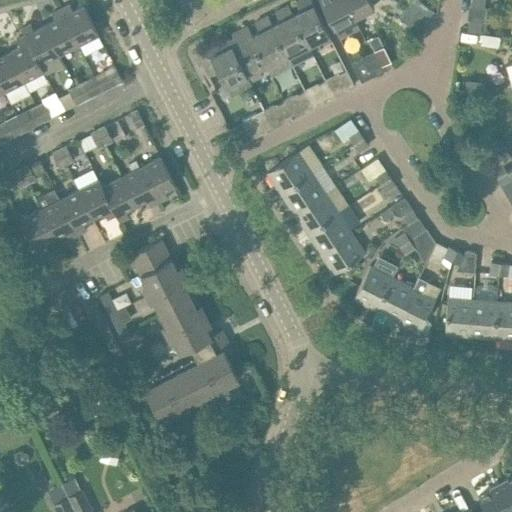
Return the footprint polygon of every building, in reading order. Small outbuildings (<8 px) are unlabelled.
[(292,13),(307,44),(321,37),(324,42),(331,39),(311,0),(296,0),(295,1),(300,9),(292,13)] [(345,0),(320,0),(339,37),(359,27),(354,16),(345,0)] [(345,0),(354,16),(374,6),(370,0),(386,0),(390,3),(396,1),(397,0),(396,0),(345,0)] [(413,0),(404,11),(421,26),(435,10),(423,0),(413,0)] [(78,43),(80,42),(98,33),(84,5),(73,10),(69,3),(60,8),(78,43)] [(280,20),(272,24),(293,65),(313,55),(307,44),(292,13),(288,4),(275,11),(280,20)] [(44,25),(59,53),(78,43),(60,8),(52,12),(55,19),(44,25)] [(259,30),(252,34),(267,64),(273,75),(293,65),(272,24),(268,15),(255,21),(259,30)] [(467,29),(480,31),(482,21),(468,19),(467,29)] [(21,28),(24,35),(39,63),(40,62),(59,53),(44,25),(34,30),(30,23),(21,28)] [(234,37),(229,40),(250,80),(262,74),(259,69),(267,64),(252,34),(247,25),(231,33),(234,37)] [(19,46),(8,52),(22,80),(44,70),(40,62),(39,63),(24,35),(16,39),(19,46)] [(197,51),(204,66),(209,75),(218,71),(226,86),(239,79),(242,84),(250,80),(229,40),(227,35),(197,51)] [(351,61),(361,81),(386,68),(384,63),(390,60),(383,45),(378,35),(374,37),(368,40),(373,50),(367,54),(367,53),(351,61)] [(0,84),(3,90),(22,80),(8,52),(0,55),(0,84)] [(122,80),(115,65),(104,70),(102,66),(93,71),(95,75),(102,89),(122,80)] [(102,89),(95,75),(82,82),(75,85),(83,100),(102,89)] [(340,93),(331,75),(324,78),(325,80),(332,95),(333,95),(333,96),(340,93)] [(313,106),(326,100),(325,99),(332,95),(325,80),(318,83),(317,82),(304,88),(305,90),(312,105),(313,106)] [(68,89),(75,103),(83,100),(75,85),(68,89)] [(293,94),(284,98),(284,99),(292,115),(293,117),(305,110),(305,109),(312,105),(305,90),(298,94),(297,92),(293,94)] [(277,102),(264,108),(263,109),(272,126),(273,127),(285,121),(284,119),(292,115),(284,99),(283,99),(284,101),(277,104),(277,102)] [(51,116),(44,101),(35,106),(42,120),(51,116)] [(42,120),(35,106),(29,109),(37,123),(42,120)] [(137,127),(144,123),(137,109),(129,112),(137,127)] [(257,113),(243,120),(251,138),(265,131),(264,130),(272,126),(263,109),(257,113)] [(353,143),(363,136),(358,129),(350,117),(334,128),(342,140),(348,136),(353,143)] [(0,123),(0,141),(12,135),(5,121),(0,123)] [(112,139),(105,125),(97,129),(105,143),(112,139)] [(90,132),(98,147),(105,143),(97,129),(90,132)] [(363,136),(353,143),(358,151),(368,144),(363,136)] [(502,163),(511,158),(503,144),(484,155),(496,176),(506,170),(502,163)] [(73,159),(66,145),(58,149),(66,163),(73,159)] [(51,152),(59,166),(60,166),(64,174),(70,172),(66,163),(58,149),(51,152)] [(311,171),(297,150),(266,171),(280,191),(311,171)] [(160,156),(141,166),(158,201),(168,196),(164,189),(175,184),(160,156)] [(121,176),(135,204),(146,199),(149,205),(158,201),(141,166),(139,166),(135,159),(128,163),(132,170),(121,176)] [(19,168),(27,183),(34,179),(27,164),(19,168)] [(507,197),(510,195),(511,193),(511,167),(507,170),(506,170),(496,176),(507,197)] [(27,183),(19,168),(13,172),(20,186),(27,183)] [(385,169),(375,176),(380,183),(390,176),(385,169)] [(280,191),(293,211),(324,191),(311,171),(280,191)] [(99,178),(98,179),(115,214),(119,221),(129,216),(125,209),(135,204),(121,176),(102,185),(99,178)] [(385,191),(395,184),(390,176),(380,183),(385,191)] [(98,179),(78,188),(93,217),(103,212),(107,218),(115,214),(98,179)] [(93,217),(78,188),(59,198),(77,233),(86,228),(83,222),(93,217)] [(293,211),(307,231),(338,211),(324,191),(293,211)] [(68,238),(77,233),(59,198),(39,208),(54,236),(64,231),(68,238)] [(390,206),(379,213),(384,220),(394,213),(390,206)] [(44,241),(54,236),(39,208),(20,218),(38,253),(47,248),(44,241)] [(413,208),(402,215),(408,223),(418,216),(413,208)] [(307,231),(320,252),(351,231),(338,211),(307,231)] [(427,259),(435,242),(426,228),(410,239),(414,246),(425,263),(427,259)] [(364,251),(351,231),(320,252),(333,272),(364,251)] [(394,237),(404,252),(414,246),(410,239),(404,231),(394,237)] [(210,334),(166,248),(160,238),(130,253),(180,351),(190,346),(198,360),(144,387),(160,418),(238,378),(226,354),(233,351),(229,344),(216,351),(209,336),(222,330),(222,328),(210,334)] [(456,249),(448,245),(447,247),(436,241),(435,242),(427,259),(438,264),(443,256),(451,260),(456,249)] [(466,249),(465,251),(464,253),(456,249),(451,260),(459,264),(456,269),(474,271),(476,252),(466,249)] [(498,273),(499,261),(491,260),(489,272),(498,273)] [(511,278),(511,262),(499,261),(498,273),(507,275),(506,278),(511,278)] [(370,264),(362,279),(353,297),(375,308),(391,275),(370,264)] [(413,286),(393,276),(391,275),(375,308),(396,319),(413,286)] [(419,275),(413,286),(396,319),(418,330),(427,313),(435,297),(423,291),(428,280),(419,275)] [(99,294),(102,300),(110,296),(107,290),(99,294)] [(110,296),(102,300),(105,305),(113,301),(110,296)] [(444,333),(468,335),(471,298),(447,296),(446,313),(444,333)] [(471,298),(468,335),(492,337),(496,300),(471,298)] [(511,301),(496,300),(492,337),(511,338),(511,301)] [(113,301),(105,305),(108,311),(116,307),(113,301)] [(89,306),(92,312),(100,308),(97,302),(89,306)] [(125,306),(117,310),(119,313),(122,319),(123,322),(131,318),(125,306)] [(116,307),(108,311),(111,317),(119,313),(117,310),(116,307)] [(100,308),(92,312),(95,318),(103,314),(100,308)] [(119,313),(111,317),(114,323),(122,319),(119,313)] [(103,314),(95,318),(98,324),(106,320),(103,314)] [(122,319),(114,323),(117,329),(125,325),(123,322),(122,319)] [(106,320),(98,324),(101,329),(109,325),(106,320)] [(109,325),(101,329),(104,335),(111,331),(109,325)] [(125,325),(117,329),(120,334),(127,330),(125,325)] [(127,330),(120,334),(122,340),(124,339),(130,336),(127,330)] [(111,331),(104,335),(106,341),(114,337),(111,331)] [(114,337),(106,341),(109,347),(117,343),(114,337)] [(117,343),(109,347),(112,353),(120,348),(117,343)] [(155,345),(150,348),(156,360),(169,354),(166,349),(155,345)] [(120,348),(112,353),(115,358),(123,354),(120,348)] [(118,434),(110,431),(109,435),(106,435),(102,452),(118,457),(123,440),(117,438),(118,434)] [(507,478),(498,482),(511,508),(511,477),(508,480),(507,478)] [(510,511),(511,511),(511,508),(498,482),(489,487),(490,489),(478,496),(486,511),(510,511)] [(93,511),(82,488),(67,495),(75,511),(93,511)] [(57,511),(75,511),(67,495),(53,502),(57,511)]
